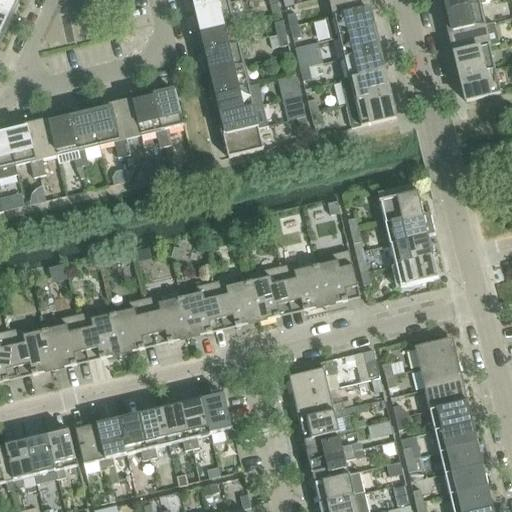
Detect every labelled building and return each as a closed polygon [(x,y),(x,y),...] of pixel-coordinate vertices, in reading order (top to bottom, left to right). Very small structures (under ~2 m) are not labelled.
[(0,0),(0,14),(11,20),(20,0),(0,0)] [(227,0),(190,0),(194,13),(228,5),(227,0)] [(367,0),(330,0),(335,18),(370,11),(367,0)] [(488,0),(441,0),(445,15),(480,7),(489,4),(488,0)] [(228,5),(194,13),(199,34),(234,26),(228,5)] [(480,7),(445,15),(450,36),(485,28),(480,7)] [(335,18),(325,20),(330,42),(340,40),(375,32),(370,11),(335,18)] [(0,38),(2,39),(11,20),(0,14),(0,38)] [(296,15),(288,17),(290,30),(298,28),(296,15)] [(283,24),(275,26),(277,38),(286,36),(283,24)] [(485,28),(450,36),(455,57),(490,49),(499,46),(494,25),(485,28)] [(234,26),(199,34),(204,55),(239,47),(234,26)] [(298,28),(290,30),(293,41),(301,40),(298,28)] [(375,32),(340,40),(345,61),(380,53),(375,32)] [(286,36),(277,38),(280,50),(288,48),(286,36)] [(239,47),(204,55),(209,76),(244,68),(239,47)] [(490,49),(455,57),(460,80),(495,72),(490,49)] [(380,53),(345,61),(350,81),(385,74),(380,53)] [(306,58),(298,59),(300,72),(308,70),(306,58)] [(293,66),(285,68),(287,80),(296,78),(293,66)] [(244,68),(209,76),(214,97),(249,89),(244,68)] [(308,70),(300,72),(303,84),(311,82),(308,70)] [(495,72),(460,80),(466,104),(501,96),(495,72)] [(350,81),(340,84),(346,108),(356,106),(390,97),(385,74),(350,81)] [(296,78),(287,80),(290,92),(298,90),(296,78)] [(249,89),(214,97),(219,118),(254,110),(249,89)] [(176,93),(154,98),(163,133),(168,132),(184,128),(176,93)] [(390,97),(356,106),(346,108),(352,131),(396,121),(390,97)] [(154,98),(133,103),(141,138),(156,134),(158,142),(170,140),(168,132),(163,133),(154,98)] [(316,102),(308,104),(311,116),(319,114),(316,102)] [(126,142),(141,138),(133,103),(112,108),(120,143),(115,144),(116,152),(128,149),(126,142)] [(112,108),(91,113),(99,148),(115,144),(120,143),(112,108)] [(303,108),(295,110),(297,122),(305,120),(303,108)] [(254,110),(219,118),(224,139),(259,131),(254,110)] [(91,113),(70,118),(78,153),(85,152),(99,148),(91,113)] [(319,114),(311,116),(314,128),(322,126),(319,114)] [(82,169),(88,168),(85,152),(78,153),(70,118),(49,123),(57,158),(59,166),(74,162),(76,171),(81,182),(85,181),(82,169)] [(305,120),(297,122),(300,134),(308,132),(305,120)] [(36,163),(30,164),(32,172),(44,169),(42,162),(57,158),(49,123),(28,128),(36,163)] [(30,164),(36,163),(28,128),(7,133),(16,168),(30,164)] [(259,131),(224,139),(229,161),(264,152),(259,131)] [(0,171),(2,179),(0,179),(0,181),(18,178),(16,168),(7,133),(0,134),(0,171)] [(170,140),(158,142),(160,151),(172,148),(170,140)] [(128,149),(116,152),(118,161),(130,158),(128,149)] [(46,178),(44,169),(32,172),(34,181),(46,178)] [(415,186),(377,195),(380,206),(381,206),(385,226),(424,217),(419,197),(419,195),(417,196),(415,187),(415,186)] [(11,199),(1,201),(4,214),(14,212),(11,199)] [(338,204),(328,207),(331,218),(340,216),(338,204)] [(424,217),(385,226),(391,248),(429,239),(435,237),(430,216),(424,217)] [(356,221),(348,223),(351,235),(359,233),(356,221)] [(359,233),(351,235),(354,246),(362,245),(359,233)] [(429,239),(391,248),(395,268),(433,260),(429,239)] [(149,250),(136,253),(138,265),(151,262),(149,250)] [(184,253),(174,250),(171,260),(181,263),(184,253)] [(333,265),(316,269),(326,309),(360,300),(349,253),(331,258),(333,265)] [(433,260),(395,268),(401,290),(439,281),(433,260)] [(366,263),(358,265),(361,277),(369,275),(366,263)] [(298,265),(281,269),(292,317),(326,309),(316,269),(300,273),(298,265)] [(264,274),(265,281),(249,285),(258,325),(292,317),(281,269),(264,274)] [(369,275),(361,277),(364,289),(372,287),(369,275)] [(231,281),(213,286),(224,333),(258,325),(249,285),(232,289),(231,281)] [(197,297),(181,301),(190,341),(224,333),(213,286),(196,290),(197,297)] [(179,294),(145,302),(157,349),(190,341),(181,301),(179,294)] [(130,313),(113,317),(123,357),(157,349),(145,302),(128,306),(130,313)] [(123,357),(113,317),(97,321),(95,314),(78,318),(89,365),(123,357)] [(62,329),(46,333),(55,373),(89,365),(78,318),(60,322),(62,329)] [(55,373),(46,333),(29,337),(27,330),(10,334),(21,381),(55,373)] [(0,336),(0,385),(21,381),(10,334),(0,336)] [(453,341),(415,350),(420,372),(458,363),(453,341)] [(380,381),(373,353),(363,355),(370,383),(372,383),(380,381)] [(322,372),(289,380),(294,402),(329,393),(326,380),(336,377),(333,363),(320,366),(322,372)] [(458,363),(420,372),(425,393),(463,384),(458,363)] [(391,366),(383,368),(386,380),(394,378),(391,366)] [(394,378),(386,380),(388,392),(396,390),(394,378)] [(380,381),(372,383),(375,395),(383,393),(380,381)] [(463,384),(425,393),(430,414),(468,405),(463,384)] [(329,393),(294,402),(299,423),(344,412),(343,405),(333,407),(329,393)] [(203,402),(211,437),(225,434),(227,444),(235,442),(225,397),(203,402)] [(197,441),(211,437),(203,402),(182,407),(192,452),(199,451),(197,441)] [(468,405),(430,414),(435,435),(473,426),(468,405)] [(182,407),(161,412),(169,447),(183,444),(185,454),(192,452),(182,407)] [(401,408),(393,410),(396,422),(404,420),(401,408)] [(339,435),(336,422),(358,416),(357,409),(344,412),(299,423),(304,444),(339,435)] [(161,412),(140,417),(150,462),(157,461),(155,451),(169,447),(161,412)] [(140,417),(119,422),(127,457),(141,454),(143,464),(150,462),(140,417)] [(404,420),(396,422),(398,434),(406,432),(404,420)] [(115,471),(113,461),(127,457),(119,422),(98,427),(108,472),(115,471)] [(390,425),(378,427),(381,438),(392,436),(390,425)] [(473,426),(435,435),(440,456),(478,447),(473,426)] [(98,427),(76,432),(84,467),(99,464),(101,474),(108,472),(98,427)] [(70,434),(48,439),(58,483),(66,481),(64,472),(78,469),(70,434)] [(339,435),(304,444),(309,465),(354,454),(353,447),(343,449),(339,435)] [(48,439),(27,444),(35,479),(48,476),(50,484),(58,483),(48,439)] [(27,444),(6,449),(16,493),(24,491),(22,482),(35,479),(27,444)] [(478,447),(440,456),(445,477),(483,468),(478,447)] [(6,449),(0,450),(0,487),(6,486),(8,494),(16,493),(6,449)] [(411,450),(403,452),(406,464),(413,462),(411,450)] [(349,477),(346,464),(356,461),(354,454),(309,465),(314,486),(349,477)] [(413,462),(406,464),(408,476),(416,474),(413,462)] [(398,467),(388,470),(389,475),(395,479),(400,477),(398,467)] [(483,468),(445,477),(450,498),(488,489),(483,468)] [(349,477),(314,486),(319,507),(364,496),(359,475),(349,477)] [(216,485),(202,489),(204,500),(219,496),(216,485)] [(405,488),(395,491),(399,508),(410,506),(405,488)] [(488,489),(450,498),(453,511),(485,511),(493,510),(488,489)] [(421,493),(413,494),(416,506),(424,504),(421,493)] [(368,511),(364,496),(319,507),(320,511),(368,511)] [(251,511),(249,500),(248,500),(241,501),(243,511),(248,511),(251,511)]
